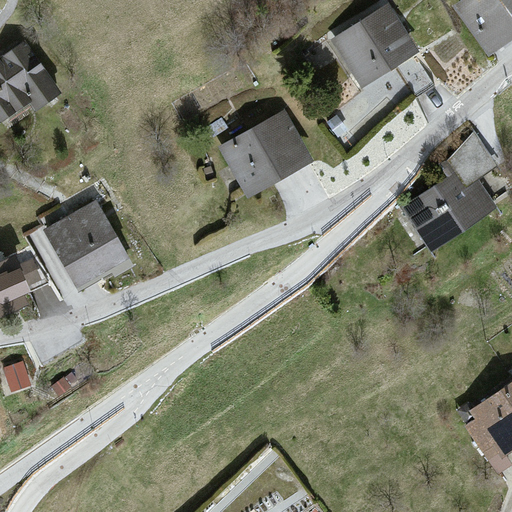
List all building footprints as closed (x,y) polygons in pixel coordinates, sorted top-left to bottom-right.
[(511,0),(466,0),(448,14),(486,59),(511,40),(511,0)] [(332,45),(356,87),(413,54),(382,14),(332,45)] [(19,49),(0,61),(0,126),(27,107),(37,116),(60,99),(19,49)] [(282,116),(211,154),(249,201),(310,168),(282,116)] [(461,171),(397,210),(429,257),(493,214),(461,171)] [(95,208),(41,232),(73,294),(131,265),(95,208)] [(1,267),(0,267),(0,321),(25,313),(1,267)] [(29,285),(46,313),(63,302),(46,275),(29,285)] [(16,388),(34,380),(24,359),(6,367),(16,388)] [(491,474),(511,457),(511,384),(458,422),(491,474)]
